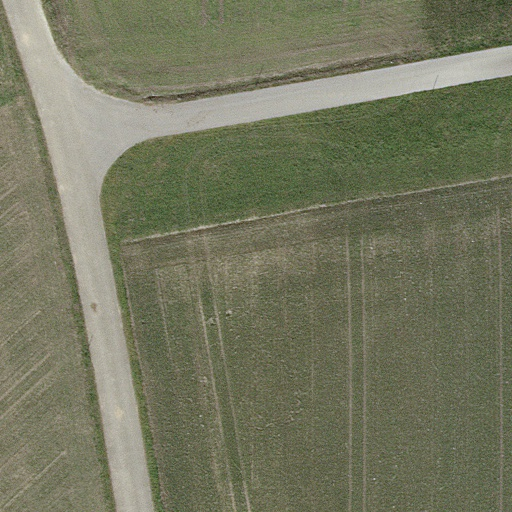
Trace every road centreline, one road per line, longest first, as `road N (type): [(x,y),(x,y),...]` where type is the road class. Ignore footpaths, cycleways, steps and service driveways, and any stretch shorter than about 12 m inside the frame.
road 1 (track): [(16,0),(70,133),(123,511)]
road 2 (track): [(511,52),(70,133)]
